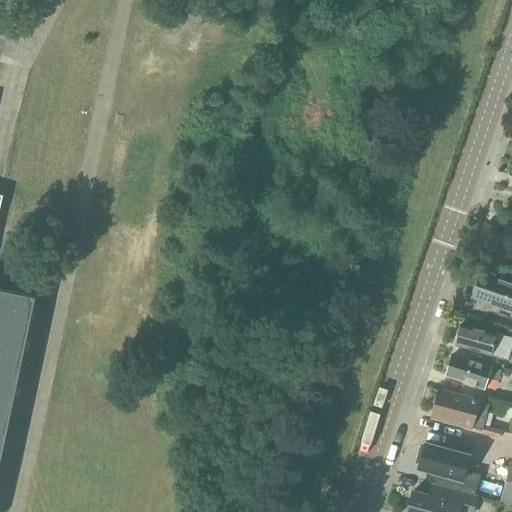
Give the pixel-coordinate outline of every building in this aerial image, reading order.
[(0,0),(0,465),(36,295),(0,287),(0,207),(2,197),(0,196),(0,0)] [(511,221),(510,221),(500,252),(511,255),(511,221)] [(504,308),(511,310),(511,284),(482,274),(478,286),(475,287),(474,290),(473,292),(475,295),(474,298),(504,309),(504,308)] [(462,325),(456,346),(491,356),(508,360),(510,349),(511,349),(511,333),(511,338),(496,335),(462,325)] [(453,355),(447,375),(464,381),(463,383),(475,387),(484,389),(487,377),(495,380),(499,376),(501,370),(491,367),(453,355)] [(439,391),(431,418),(471,428),(481,431),(482,430),(489,404),(478,402),(478,401),(439,391)] [(464,471),(468,456),(425,444),(423,449),(419,448),(415,462),(419,464),(418,469),(436,474),(433,483),(474,495),(480,476),(464,471)] [(511,462),(501,500),(511,502),(511,462)] [(412,492),(406,511),(457,511),(459,506),(473,510),(476,498),(439,488),(436,499),(412,492)]
